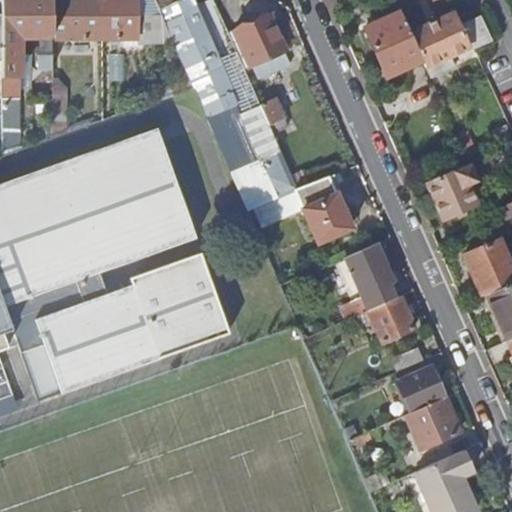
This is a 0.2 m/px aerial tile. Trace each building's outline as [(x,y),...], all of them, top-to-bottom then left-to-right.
[(36,71),(51,72),(50,40),(50,0),(0,0),(1,100),(1,132),(18,131),(18,38),(31,38),(31,51),(37,56),(36,71)] [(50,0),(50,40),(101,40),(101,0),(50,0)] [(101,0),(101,40),(136,40),(136,0),(101,0)] [(141,0),(142,18),(161,18),(153,0),(141,0)] [(180,0),(160,9),(171,33),(203,20),(193,0),(180,0)] [(410,33),(401,14),(364,29),(386,77),(422,60),(410,33)] [(410,33),(422,60),(426,68),(451,57),(469,49),(454,14),(434,22),(430,24),(410,33)] [(270,17),(234,32),(250,70),(287,54),(270,17)] [(490,41),(481,19),(465,25),(475,48),(490,41)] [(203,20),(171,33),(204,106),(235,93),(203,20)] [(451,57),(426,68),(430,78),(455,67),(451,57)] [(260,106),(269,126),(284,119),(275,100),(260,106)] [(197,239),(158,129),(0,183),(0,398),(12,394),(0,361),(0,349),(16,343),(37,401),(158,360),(158,359),(228,335),(201,255),(130,280),(132,286),(107,295),(99,273),(197,239)] [(457,139),(468,160),(477,156),(467,134),(457,139)] [(511,162),(511,145),(501,151),(507,165),(511,162)] [(231,176),(247,212),(253,210),(277,199),(261,163),(231,176)] [(458,215),(463,213),(478,205),(470,186),(478,183),(471,166),(427,186),(443,222),(458,215)] [(334,174),(337,182),(342,180),(339,172),(334,174)] [(304,211),(319,244),(352,228),(337,196),(342,194),(337,182),(334,174),(297,190),(295,191),(304,211)] [(277,199),(253,210),(262,230),(304,211),(295,191),(277,199)] [(511,201),(500,207),(506,221),(511,217),(511,201)] [(483,297),(487,295),(511,283),(511,265),(501,240),(465,256),(483,297)] [(340,307),(346,321),(363,313),(395,299),(389,285),(393,283),(376,244),(344,258),(353,277),(362,273),(364,279),(357,282),(364,297),(340,307)] [(511,339),(511,283),(487,295),(508,341),(511,339)] [(395,299),(363,313),(365,320),(371,317),(382,344),(414,329),(400,297),(395,299)] [(422,360),(417,349),(392,360),(397,372),(422,360)] [(411,413),(444,398),(431,368),(392,385),(395,391),(400,389),(411,413)] [(411,413),(405,416),(420,451),(460,433),(444,398),(411,413)] [(462,451),(415,473),(432,511),(476,511),(462,479),(472,474),(462,451)]
